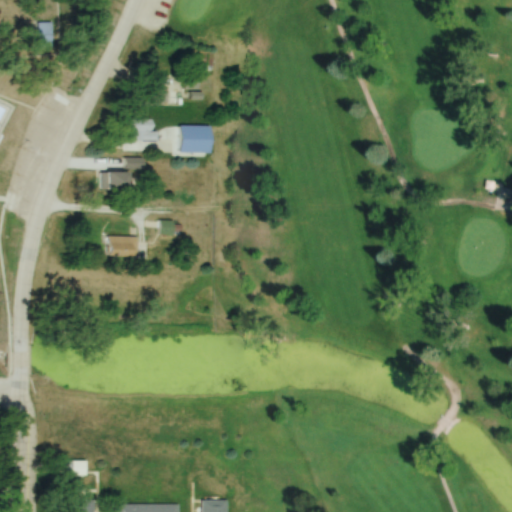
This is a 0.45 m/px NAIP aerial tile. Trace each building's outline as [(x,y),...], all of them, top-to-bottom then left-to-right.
[(165,88),(143,88),(143,106),(165,106),(165,88)] [(126,132),(134,132),(134,141),(155,141),(155,132),(147,132),(147,120),(126,120),(126,132)] [(125,190),(125,171),(141,170),(141,159),(124,159),(124,172),(101,172),(102,190),(125,190)] [(158,234),(169,234),(169,222),(158,222),(158,234)] [(104,256),(135,256),(135,236),(104,236),(104,256)] [(93,511),(93,500),(69,500),(68,511),(93,511)] [(199,511),(224,511),(225,501),(200,501),(199,511)]
